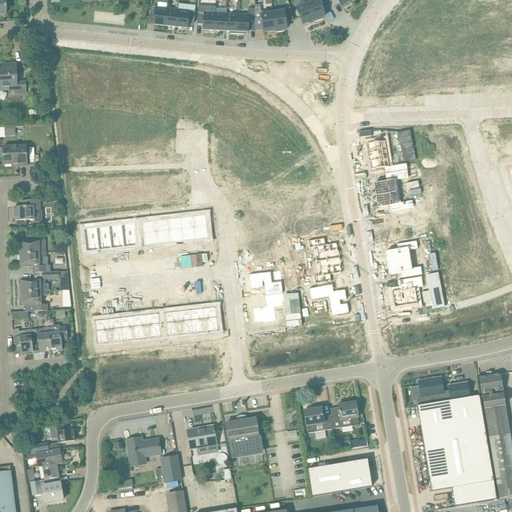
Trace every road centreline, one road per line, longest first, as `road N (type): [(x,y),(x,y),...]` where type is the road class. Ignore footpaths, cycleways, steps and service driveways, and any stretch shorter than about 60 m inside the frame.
road 1 (residential): [(236,391),(219,221),(194,160),(195,49)]
road 2 (residential): [(380,367),(341,120)]
road 3 (unclassified): [(79,511),(97,418),(236,391)]
road 4 (residential): [(43,30),(195,49)]
road 5 (residential): [(195,49),(348,56)]
road 6 (unclassified): [(405,511),(380,367)]
road 7 (unclassified): [(236,391),(380,367)]
road 8 (residential): [(511,251),(470,115)]
road 9 (unclassified): [(380,367),(511,343)]
road 10 (residential): [(341,120),(470,115)]
road 11 (residential): [(4,368),(0,247)]
